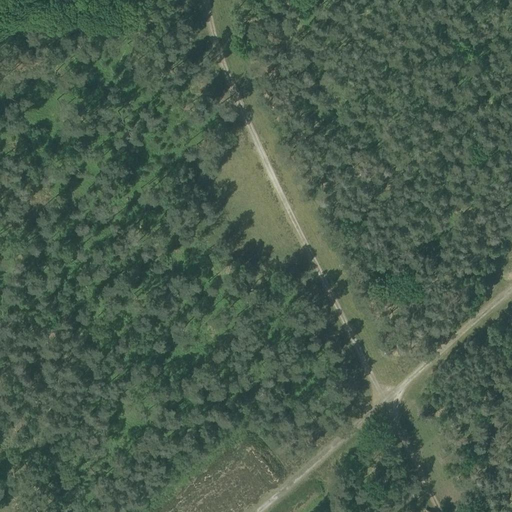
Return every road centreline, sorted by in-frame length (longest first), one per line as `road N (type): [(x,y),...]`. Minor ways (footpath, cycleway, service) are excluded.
road 1 (track): [(430,511),(217,61),(206,0)]
road 2 (track): [(511,293),(258,511)]
